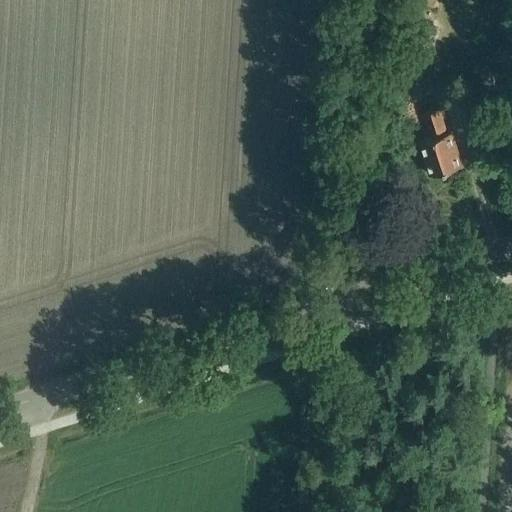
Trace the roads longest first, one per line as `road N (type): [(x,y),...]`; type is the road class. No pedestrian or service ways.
road 1 (tertiary): [(0,410),(511,247)]
road 2 (track): [(363,294),(377,0)]
road 3 (track): [(432,302),(412,511)]
